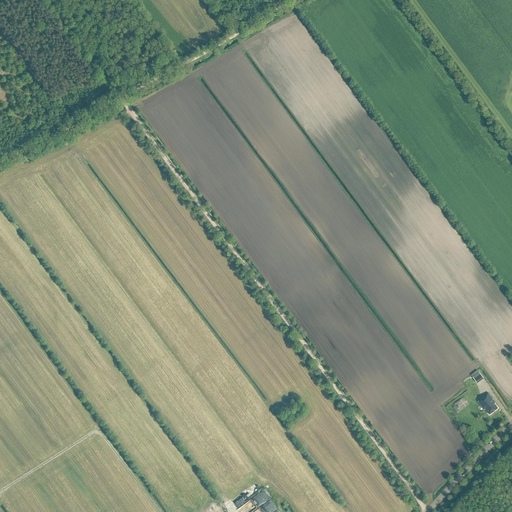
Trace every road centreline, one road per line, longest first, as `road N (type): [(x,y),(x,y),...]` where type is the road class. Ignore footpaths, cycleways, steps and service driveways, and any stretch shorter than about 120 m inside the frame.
road 1 (track): [(427,511),(121,98)]
road 2 (track): [(121,98),(293,0)]
road 3 (track): [(0,164),(121,98)]
road 4 (track): [(121,98),(45,0)]
road 5 (tertiary): [(427,511),(511,423)]
